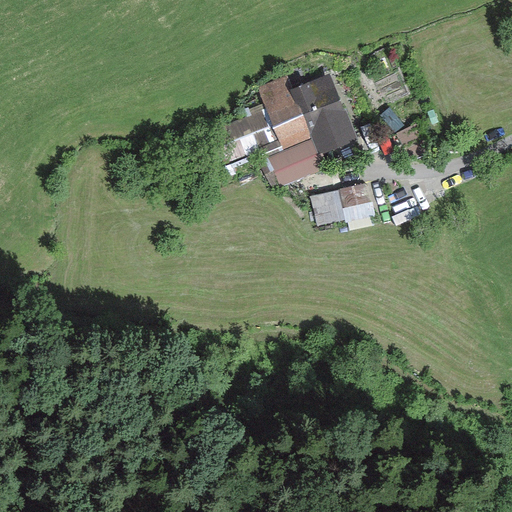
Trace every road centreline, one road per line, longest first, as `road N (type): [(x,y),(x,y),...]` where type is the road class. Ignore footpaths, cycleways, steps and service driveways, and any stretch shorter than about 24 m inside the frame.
road 1 (track): [(511,466),(441,424),(358,399)]
road 2 (unclassified): [(511,143),(421,171),(367,172)]
